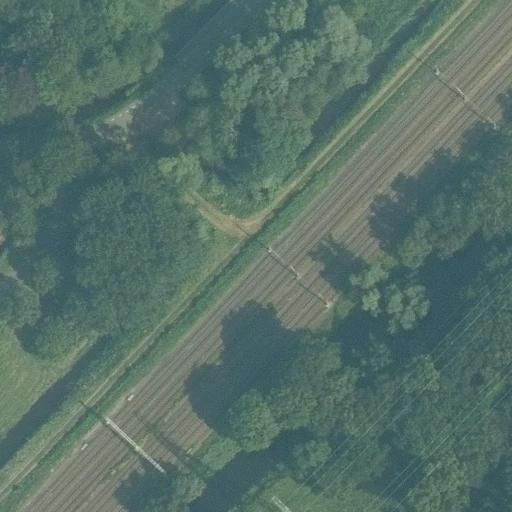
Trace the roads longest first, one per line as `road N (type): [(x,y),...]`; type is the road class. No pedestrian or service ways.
road 1 (track): [(244,240),(0,501)]
road 2 (track): [(244,240),(483,0)]
road 3 (unclassified): [(118,125),(254,0)]
road 4 (unclassified): [(118,125),(65,145),(0,150)]
